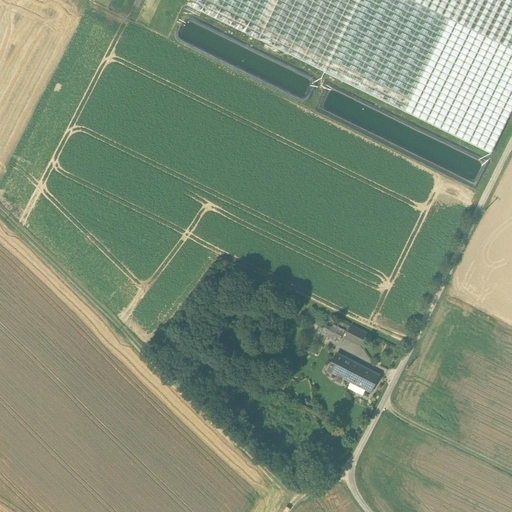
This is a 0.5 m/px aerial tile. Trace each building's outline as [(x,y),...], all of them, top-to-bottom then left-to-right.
[(511,0),(189,0),(187,5),(324,72),(359,0),(409,0),(511,49),(511,0)] [(186,19),(179,33),(183,39),(302,99),(308,97),(314,84),(312,78),(192,19),(186,19)] [(489,162),(331,84),(318,109),(477,187),(489,162)] [(326,324),(322,334),(339,342),(343,333),(326,324)] [(367,334),(351,326),(345,338),(361,346),(367,334)] [(353,361),(337,353),(328,371),(344,379),(353,361)] [(380,375),(353,361),(344,379),(351,382),(348,388),(363,395),(365,389),(371,392),(380,375)]
